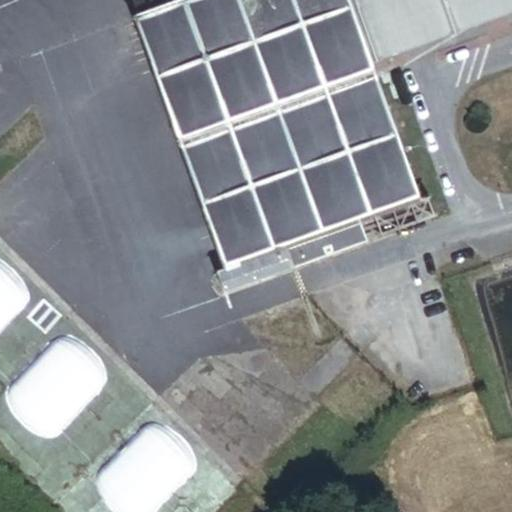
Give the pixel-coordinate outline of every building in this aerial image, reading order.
[(354,226),(421,201),(371,66),(368,59),(346,0),(198,0),(138,23),(231,272),(300,246),(307,267),(361,246),(354,226)] [(346,0),(368,59),(390,51),(383,32),(469,0),(346,0)] [(371,66),(511,13),(511,0),(469,0),(383,32),(390,51),(368,59),(371,66)] [(431,197),(421,201),(354,226),(361,246),(439,218),(431,197)] [(294,271),(307,267),(300,246),(231,272),(221,276),(229,296),(294,271)] [(0,262),(0,331),(22,310),(23,286),(0,262)] [(74,339),(54,341),(4,390),(9,412),(35,436),(53,440),(105,390),(105,369),(74,339)]
